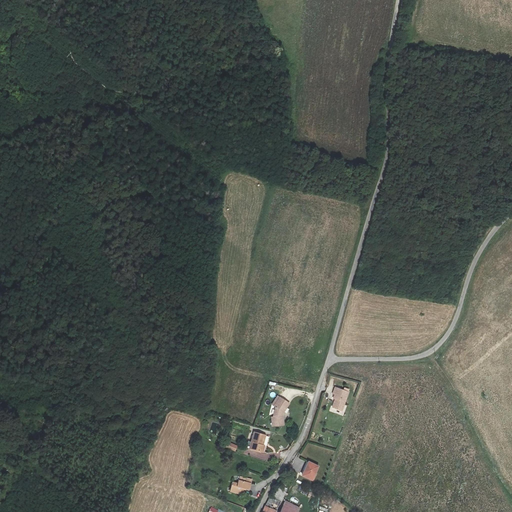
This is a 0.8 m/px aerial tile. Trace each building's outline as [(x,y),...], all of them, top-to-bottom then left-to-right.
[(349,392),(335,387),(333,393),(335,394),(334,398),(337,399),(336,402),(335,401),(333,407),(342,410),(349,392)] [(284,411),(289,403),(279,397),(274,406),(275,406),(273,417),(271,417),(273,426),(284,425),(283,416),(284,411)] [(265,435),(255,432),(252,443),(247,442),(245,448),(263,453),(265,447),(262,446),(265,435)] [(230,443),(228,448),(235,451),(238,447),(230,443)] [(309,462),(303,476),(313,481),(319,467),(309,462)] [(252,484),(253,480),(240,477),(238,484),(233,482),(230,491),(240,494),(240,493),(243,493),(243,490),(245,490),(246,489),(250,490),(251,484),(252,484)] [(272,504),(278,507),(287,489),(277,484),(268,502),(266,507),(270,508),(272,504)] [(286,502),(281,511),(298,511),(300,508),(286,502)]
